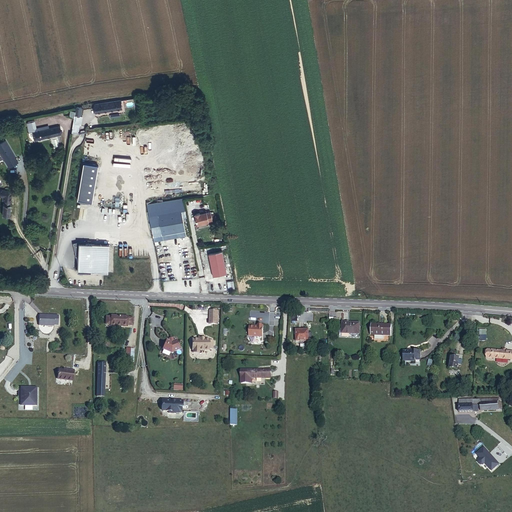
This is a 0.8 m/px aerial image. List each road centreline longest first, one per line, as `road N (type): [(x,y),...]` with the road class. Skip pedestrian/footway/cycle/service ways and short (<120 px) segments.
road 1 (secondary): [(0,287),(360,303)]
road 2 (secondary): [(511,311),(360,303)]
road 3 (unknown): [(165,296),(139,158)]
road 4 (unknown): [(52,276),(76,140)]
